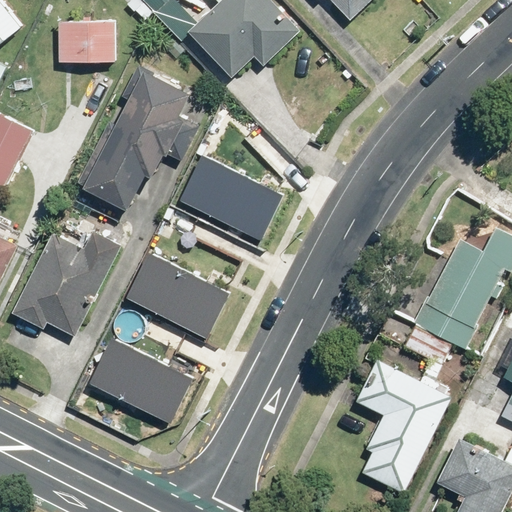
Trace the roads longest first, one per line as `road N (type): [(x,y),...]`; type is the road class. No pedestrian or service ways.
road 1 (residential): [(511,25),(394,152),(214,511)]
road 2 (secondary): [(0,439),(143,511)]
